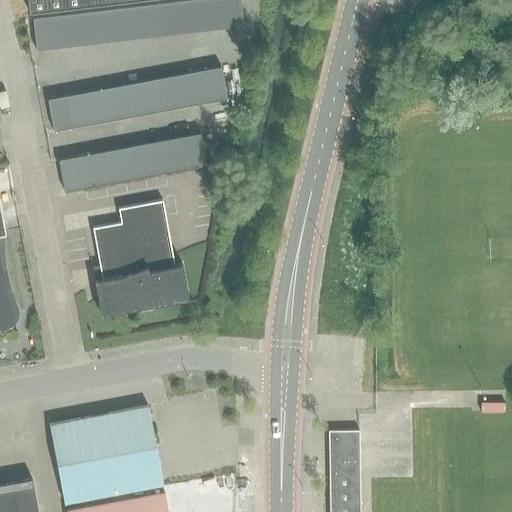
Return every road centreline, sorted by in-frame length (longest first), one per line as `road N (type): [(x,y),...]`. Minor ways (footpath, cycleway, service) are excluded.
road 1 (unclassified): [(0,393),(188,358),(275,368)]
road 2 (tertiary): [(313,180),(285,279),(275,368)]
road 3 (tertiary): [(293,370),(313,180)]
road 4 (tertiary): [(313,180),(358,0)]
road 5 (tertiary): [(275,368),(281,506)]
road 6 (tertiary): [(281,506),(293,370)]
